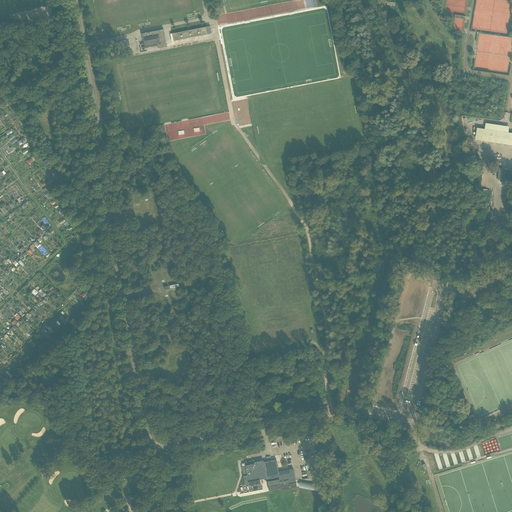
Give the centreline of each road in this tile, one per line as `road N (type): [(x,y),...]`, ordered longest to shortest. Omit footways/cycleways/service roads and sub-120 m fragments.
road 1 (unclassified): [(62,0),(150,448)]
road 2 (track): [(330,412),(323,303),(301,186),(332,161),(441,119)]
road 3 (track): [(164,164),(220,252),(235,353),(217,415)]
road 4 (unclassified): [(150,448),(360,409)]
road 5 (track): [(116,276),(104,278),(104,287),(129,447)]
road 6 (track): [(136,509),(42,411)]
road 7 (track): [(68,151),(104,278)]
